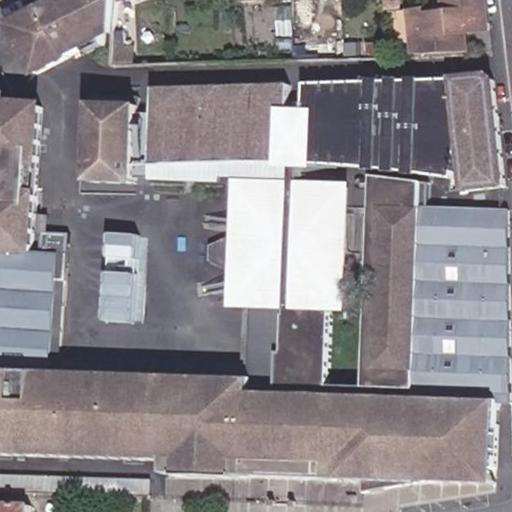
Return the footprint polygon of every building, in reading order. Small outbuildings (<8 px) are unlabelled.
[(123,3),(122,0),(70,0),(51,9),(49,6),(11,26),(33,71),(35,73),(43,73),(110,39),(111,31),(119,30),(123,3)] [(491,32),(486,0),(446,0),(447,18),(414,22),(418,56),(463,55),(462,36),(469,35),(491,32)] [(462,36),(463,55),(471,54),(469,35),(462,36)] [(394,57),(393,45),(385,46),(385,57),(394,57)] [(506,190),(496,82),(490,80),(307,89),(308,118),(293,119),(291,90),(158,96),(151,169),(193,166),(241,165),(302,166),(355,170),(385,174),(420,180),(453,187),(459,155),(467,156),(467,191),(506,190)] [(135,101),(116,100),(101,100),(100,109),(90,109),(86,184),(136,187),(142,109),(135,109),(135,101)] [(130,388),(48,385),(48,371),(58,371),(62,295),(74,295),(76,247),(45,245),(42,265),(34,266),(38,198),(41,119),(37,119),(37,110),(0,108),(0,465),(150,472),(175,473),(176,486),(186,486),(186,489),(246,491),(247,487),(257,487),(258,478),(263,478),(264,468),(322,471),(322,480),(328,481),(328,489),(340,490),(340,492),(366,492),(365,504),(427,490),(473,480),(499,475),(497,408),(511,407),(511,390),(509,214),(428,213),(429,190),(372,182),(370,258),(378,259),(373,393),(365,392),(331,391),(333,312),(346,312),(350,194),(302,192),(291,192),(243,189),(240,230),(211,241),(211,255),(239,269),(238,307),(288,310),(286,366),(281,366),(280,382),(280,395),(280,401),(257,400),(257,392),(130,388)] [(302,192),(302,166),(241,165),(193,166),(151,169),(150,183),(223,185),(223,179),(291,181),(291,192),(302,192)] [(378,259),(370,258),(365,392),(373,393),(378,259)] [(140,261),(102,260),(100,319),(139,321),(140,261)] [(250,380),(69,374),(74,295),(62,295),(58,371),(48,371),(48,385),(130,388),(257,392),(280,395),(280,382),(250,380)] [(52,476),(0,472),(0,488),(51,491),(52,476)] [(500,490),(499,475),(473,480),(427,490),(500,490)]
